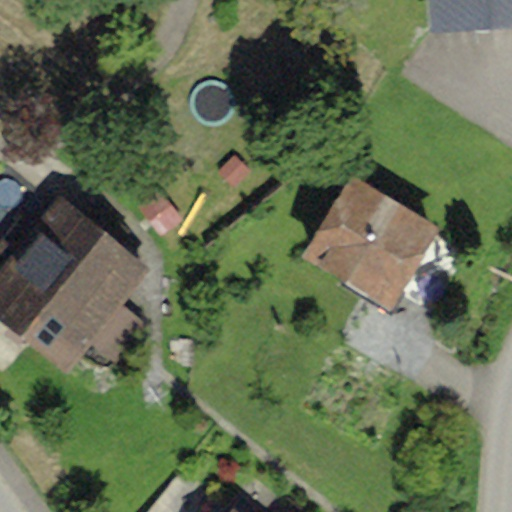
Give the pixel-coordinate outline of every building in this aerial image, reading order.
[(511,0),(431,0),(435,43),(511,35),(511,0)] [(0,251),(14,262),(56,209),(0,167),(0,251)] [(441,234),(350,186),(304,274),(349,298),(394,322),(441,234)] [(14,262),(0,280),(0,340),(64,390),(149,281),(56,209),(14,262)] [(218,511),(178,481),(153,511),(218,511)]
